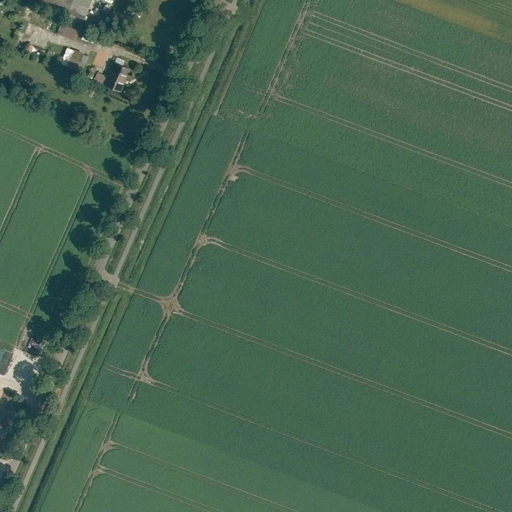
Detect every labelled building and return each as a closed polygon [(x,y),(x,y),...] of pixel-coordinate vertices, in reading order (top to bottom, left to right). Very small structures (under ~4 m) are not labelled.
[(30,0),(94,27),(98,16),(60,0),(30,0)] [(60,25),(56,35),(73,42),(77,32),(60,25)] [(24,53),(30,56),(33,47),(27,45),(24,53)] [(60,65),(67,68),(73,52),(66,49),(60,65)] [(74,71),(82,74),(88,59),(81,56),(74,71)] [(102,87),(119,95),(129,71),(112,63),(106,78),(103,86),(102,87)] [(93,81),(103,86),(106,78),(96,74),(93,81)]
